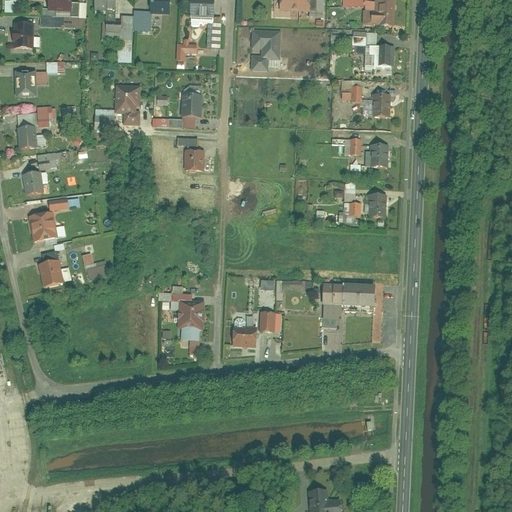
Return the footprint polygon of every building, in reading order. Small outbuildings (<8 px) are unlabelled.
[(26,0),(8,0),(8,13),(16,13),(16,8),(26,8),(26,0)] [(52,0),(52,11),(44,10),(44,28),(86,30),(87,20),(88,20),(89,5),(76,4),(75,0),(52,0)] [(98,0),(98,11),(110,12),(109,34),(124,34),(124,40),(136,41),(137,18),(124,18),(124,23),(118,23),(118,0),(98,0)] [(173,15),(173,0),(156,0),(156,15),(173,15)] [(195,0),(195,24),(211,24),(210,49),(223,49),(224,19),(218,18),(217,0),(195,0)] [(326,20),(327,0),(285,0),(286,2),(277,1),(276,16),(292,17),(292,13),(312,14),(311,20),(326,20)] [(345,0),(346,9),(370,9),(369,12),(367,12),(366,27),(398,28),(398,0),(378,0),(378,3),(372,3),(372,0),(345,0)] [(155,13),(137,12),(136,32),(154,32),(155,13)] [(37,51),(38,25),(19,25),(18,50),(37,51)] [(271,74),(271,68),(283,68),(284,33),(256,32),(255,50),(266,50),(266,57),(255,57),(255,73),(271,74)] [(380,46),(380,34),(370,34),(370,45),(380,46)] [(369,38),(334,37),(333,46),(369,47),(369,38)] [(200,46),(180,45),(180,62),(188,62),(188,54),(199,55),(200,46)] [(397,67),(398,48),(369,47),(369,73),(382,73),(382,66),(397,67)] [(119,65),(132,65),(132,50),(119,50),(119,65)] [(67,63),(49,63),(50,75),(67,74),(67,63)] [(39,72),(18,73),(20,99),(41,98),(40,87),(50,86),(50,73),(40,74),(39,72)] [(143,113),(139,113),(139,108),(144,108),(144,88),(120,88),(119,116),(127,116),(127,127),(143,128),(143,113)] [(198,130),(198,120),(206,120),(206,88),(188,88),(187,97),(185,97),(185,121),(156,121),(156,129),(198,130)] [(364,104),(364,88),(356,88),(355,104),(364,104)] [(394,119),(395,97),(375,96),(375,102),(367,102),(366,117),(374,117),(374,118),(394,119)] [(56,120),(54,107),(40,109),(42,129),(53,128),(52,120),(56,120)] [(117,111),(99,111),(99,132),(118,132),(117,111)] [(39,129),(21,130),(22,151),(41,150),(39,129)] [(76,135),(72,143),(80,148),(85,140),(76,135)] [(200,153),(200,141),(165,140),(165,148),(180,149),(179,164),(189,164),(188,172),(208,173),(209,153),(200,153)] [(364,157),(364,141),(348,141),(347,156),(364,157)] [(368,169),(392,169),(393,148),(373,147),(373,154),(369,154),(368,169)] [(89,150),(89,161),(102,161),(102,150),(89,150)] [(54,170),(53,162),(66,160),(65,153),(41,156),(43,171),(54,170)] [(48,198),(46,185),(51,185),(50,174),(26,177),(30,200),(48,198)] [(390,219),(391,197),(374,197),(374,206),(368,206),(367,216),(374,216),(374,219),(390,219)] [(54,213),(72,210),(70,200),(52,203),(54,213)] [(363,205),(347,204),(346,217),(363,218),(363,205)] [(32,218),(37,244),(61,240),(57,214),(32,218)] [(91,283),(112,277),(108,262),(97,265),(94,255),(85,258),(91,283)] [(62,262),(42,267),(47,288),(74,282),(71,269),(64,271),(62,262)] [(262,282),(262,291),(275,291),(275,283),(262,282)] [(305,282),(291,282),(290,291),(304,291),(305,282)] [(339,322),(346,314),(378,315),(378,309),(380,309),(381,287),(350,286),(350,287),(328,286),(326,329),(339,329),(339,322)] [(202,343),(203,331),(207,332),(208,303),(195,302),(195,296),(163,296),(163,302),(182,303),(182,331),(185,331),(184,342),(202,343)] [(284,315),(265,314),(264,333),(283,334),(284,315)] [(239,329),(238,348),(260,350),(261,330),(239,329)] [(329,494),(310,495),(310,511),(341,511),(341,503),(329,504),(329,494)]
